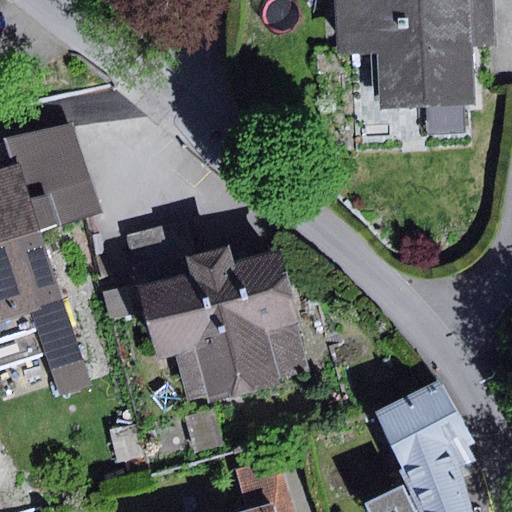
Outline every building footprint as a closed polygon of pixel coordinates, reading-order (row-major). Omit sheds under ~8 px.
[(469,0),(335,0),(338,55),(380,54),(383,108),(474,104),(472,48),(469,0)] [(493,0),(469,0),(472,48),(496,46),(493,0)] [(12,139),(20,164),(41,231),(103,213),(72,125),(12,139)] [(58,396),(91,386),(41,231),(20,164),(0,170),(0,340),(37,329),(58,396)] [(124,236),(138,289),(190,275),(186,258),(177,223),(124,236)] [(274,382),(307,374),(277,254),(233,265),(229,247),(186,258),(190,275),(138,289),(156,361),(177,356),(189,403),(205,399),(207,406),(275,389),(274,382)] [(377,413),(425,511),(474,511),(461,468),(477,463),(469,446),(476,442),(440,379),(377,413)] [(237,470),(248,511),(273,504),(290,500),(280,459),(237,470)] [(414,511),(403,488),(367,505),(370,511),(414,511)]
